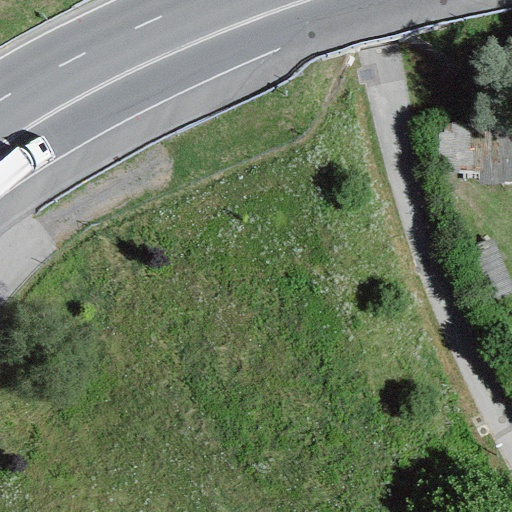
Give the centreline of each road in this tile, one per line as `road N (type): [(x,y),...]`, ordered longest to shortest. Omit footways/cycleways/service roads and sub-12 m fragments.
road 1 (unclassified): [(381,156),(436,312),(511,452)]
road 2 (motorway): [(244,0),(80,72),(0,119)]
